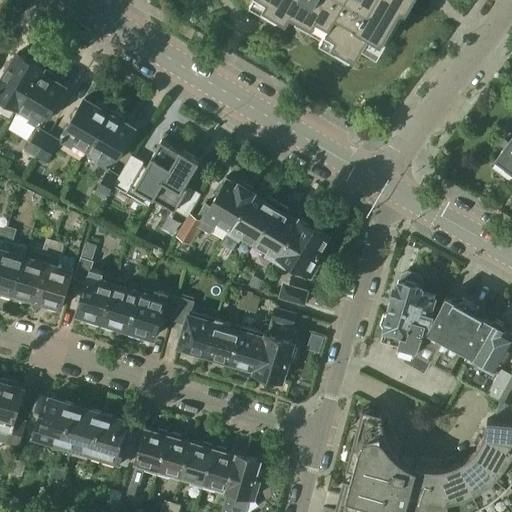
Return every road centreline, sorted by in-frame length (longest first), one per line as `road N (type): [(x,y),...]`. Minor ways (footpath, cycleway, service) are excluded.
road 1 (secondary): [(392,191),(73,0)]
road 2 (residential): [(319,436),(0,331)]
road 3 (residential): [(392,191),(319,436)]
road 4 (residential): [(392,191),(511,5)]
road 5 (secondary): [(511,256),(392,191)]
